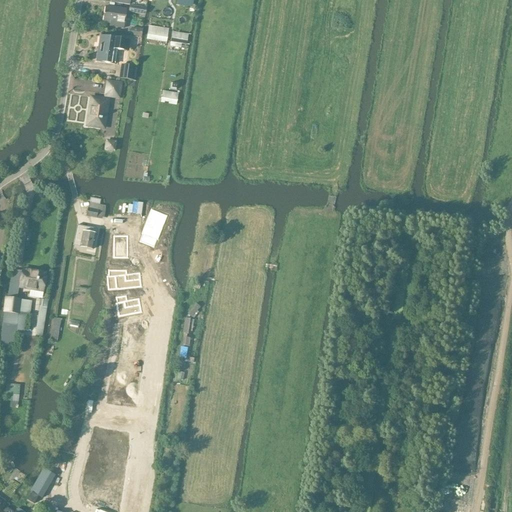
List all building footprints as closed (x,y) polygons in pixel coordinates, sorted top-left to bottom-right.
[(130,12),(141,14),(145,14),(146,8),(142,8),(131,6),(130,12)] [(102,22),(109,23),(109,24),(113,25),(112,27),(123,29),(126,10),(104,7),(102,22)] [(166,41),(168,29),(148,26),(146,38),(166,41)] [(131,28),(130,34),(130,36),(141,37),(142,29),(131,28)] [(186,44),(188,35),(172,32),(170,42),(186,44)] [(124,51),(126,40),(100,36),(99,43),(101,43),(100,47),(99,47),(101,48),(98,62),(96,61),(96,62),(114,65),(114,64),(113,64),(115,50),(124,51)] [(119,67),(117,79),(131,81),(133,81),(135,67),(119,64),(119,67)] [(118,98),(120,84),(106,82),(104,96),(118,98)] [(176,104),(178,94),(162,91),(160,101),(176,104)] [(103,129),(108,100),(92,98),(90,111),(89,111),(86,126),(103,129)] [(151,210),(142,236),(157,241),(159,242),(168,216),(151,210)] [(92,250),(96,229),(77,226),(74,241),(81,242),(79,247),(92,250)] [(114,235),(114,253),(127,254),(128,236),(114,235)] [(84,263),(80,280),(88,282),(92,265),(84,263)] [(46,274),(37,272),(36,273),(32,272),(32,271),(22,270),(19,287),(43,291),(46,274)] [(149,277),(121,277),(122,291),(149,291),(149,277)] [(0,345),(0,349),(1,350),(14,351),(16,335),(24,335),(26,315),(29,316),(30,301),(21,300),(21,299),(10,298),(10,290),(5,289),(0,345)] [(121,300),(121,314),(147,314),(147,300),(121,300)] [(192,318),(201,308),(195,304),(187,314),(192,318)] [(61,320),(53,318),(49,341),(57,342),(61,320)] [(189,335),(192,320),(183,318),(180,334),(189,335)] [(121,329),(118,347),(120,347),(140,350),(143,333),(121,329)] [(185,337),(179,344),(183,347),(189,340),(185,337)] [(120,347),(117,365),(118,365),(139,368),(142,351),(140,350),(120,347)] [(118,365),(116,383),(117,383),(138,386),(140,369),(139,368),(118,365)] [(117,383),(114,401),(136,404),(139,387),(138,386),(117,383)] [(79,406),(78,414),(89,416),(90,408),(79,406)] [(98,430),(96,445),(111,446),(113,432),(98,430)] [(113,432),(111,446),(126,448),(128,434),(113,432)] [(96,445),(95,459),(110,460),(111,446),(96,445)] [(111,446),(110,460),(125,462),(126,448),(111,446)] [(95,459),(94,473),(108,475),(110,460),(95,459)] [(110,460),(108,475),(123,476),(125,462),(110,460)] [(43,470),(33,488),(31,492),(26,501),(33,505),(38,497),(41,499),(54,476),(43,470)] [(94,473),(92,487),(107,488),(108,475),(94,473)] [(108,475),(107,488),(122,490),(123,476),(108,475)] [(92,487),(91,502),(105,503),(107,488),(92,487)] [(107,488),(105,503),(120,504),(122,490),(107,488)]
